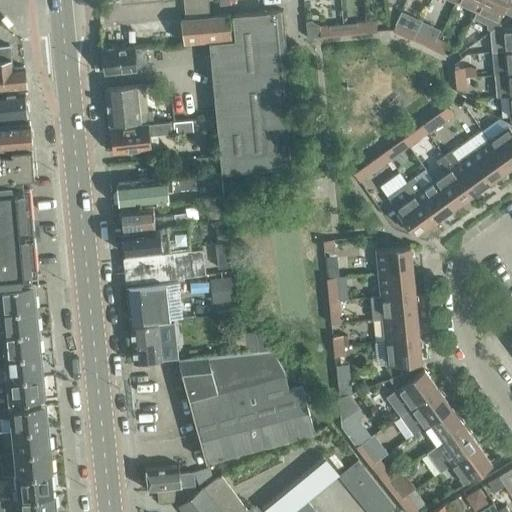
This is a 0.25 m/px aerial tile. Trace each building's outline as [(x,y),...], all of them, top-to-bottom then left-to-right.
[(210,0),(184,0),(185,9),(211,8),(210,0)] [(480,0),(455,0),(455,1),(476,10),(480,0)] [(511,0),(480,0),(476,10),(473,17),(487,23),(487,28),(491,29),(510,16),(511,14),(511,0)] [(298,165),(283,9),(232,14),(234,39),(209,42),(220,173),(298,165)] [(230,37),(228,15),(227,14),(180,19),(184,42),(230,37)] [(492,51),(504,50),(511,49),(511,14),(510,16),(491,29),(490,30),(492,51)] [(412,27),(396,20),(392,29),(413,39),(416,33),(411,30),(412,27)] [(376,21),(366,22),(367,32),(377,31),(376,21)] [(366,22),(356,23),(357,33),(367,32),(366,22)] [(329,25),(319,26),(320,36),(330,35),(329,25)] [(425,44),(434,48),(438,39),(422,32),(421,35),(416,33),(413,39),(425,44)] [(447,43),(438,39),(434,48),(443,52),(447,43)] [(16,87),(26,86),(24,66),(12,67),(10,45),(0,46),(0,93),(17,92),(16,87)] [(147,68),(145,46),(104,50),(104,55),(102,58),(102,65),(105,67),(106,71),(147,68)] [(465,77),(464,67),(454,68),(455,78),(465,77)] [(511,95),(511,72),(506,73),(495,74),(497,97),(509,95),(511,95)] [(466,86),(465,77),(455,78),(456,88),(466,86)] [(145,84),(105,88),(109,124),(152,119),(152,111),(148,111),(145,84)] [(26,102),(24,91),(17,92),(0,93),(0,118),(27,116),(27,113),(28,111),(28,104),(26,102)] [(446,118),(454,113),(448,105),(440,110),(446,118)] [(427,132),(446,118),(440,110),(421,124),(427,132)] [(0,147),(32,145),(29,121),(0,123),(0,147)] [(112,128),(113,137),(110,137),(112,151),(114,151),(130,150),(130,151),(158,149),(157,134),(171,133),(171,127),(173,127),(173,121),(112,128)] [(408,145),(414,153),(422,148),(417,139),(427,132),(421,124),(403,137),(408,145)] [(511,131),(508,126),(489,140),(508,167),(511,164),(511,131)] [(505,170),(508,167),(489,140),(480,128),(462,141),(490,181),(505,170)] [(403,137),(384,150),(390,158),(408,145),(403,137)] [(450,150),(443,155),(471,194),(490,181),(462,141),(450,150)] [(34,174),(32,145),(0,147),(0,177),(28,175),(34,174)] [(445,171),(433,180),(453,207),(471,194),(443,155),(437,159),(445,171)] [(215,156),(192,158),(193,170),(216,168),(215,156)] [(353,172),(359,181),(377,167),(372,159),(353,172)] [(29,185),(28,175),(0,177),(0,281),(38,278),(29,185)] [(116,200),(120,202),(120,205),(161,201),(161,191),(195,187),(194,175),(172,177),(118,183),(119,192),(115,195),(116,200)] [(221,185),(220,175),(203,177),(204,183),(209,186),(221,185)] [(406,181),(414,193),(434,220),(453,207),(433,180),(420,189),(412,177),(406,181)] [(415,234),(434,220),(414,193),(406,181),(387,195),(415,234)] [(208,200),(210,222),(226,221),(224,199),(208,200)] [(153,206),(121,209),(123,230),(155,227),(174,226),(173,215),(154,216),(153,206)] [(217,237),(228,236),(226,222),(215,223),(217,237)] [(187,224),(188,234),(201,233),(200,223),(187,224)] [(155,227),(123,230),(125,253),(188,246),(186,225),(174,226),(155,227)] [(323,239),(324,249),(334,248),(333,238),(323,239)] [(215,244),(218,267),(232,265),(229,242),(215,244)] [(410,245),(376,249),(378,273),(412,269),(410,245)] [(173,252),(123,257),(126,282),(179,276),(206,274),(203,249),(173,252)] [(378,273),(380,295),(414,292),(412,269),(378,273)] [(236,301),(234,277),(215,279),(217,303),(236,301)] [(326,277),(329,300),(339,299),(336,277),(326,277)] [(147,284),(126,287),(130,322),(151,320),(160,319),(181,317),(178,281),(147,284)] [(0,287),(0,303),(1,311),(36,307),(35,294),(32,293),(31,284),(0,287)] [(370,296),(373,319),(383,318),(417,315),(414,292),(380,295),(370,296)] [(340,314),(339,299),(329,300),(331,323),(341,322),(340,318),(337,318),(337,314),(340,314)] [(0,319),(1,319),(3,333),(38,329),(37,317),(34,316),(33,308),(36,308),(36,307),(1,311),(0,310),(0,319)] [(383,318),(385,341),(419,337),(417,315),(383,318)] [(161,353),(158,324),(130,326),(134,362),(173,358),(173,357),(190,356),(189,350),(161,353)] [(3,333),(5,356),(41,353),(39,340),(36,338),(36,330),(38,330),(38,329),(3,333)] [(257,330),(250,330),(251,349),(269,347),(257,330)] [(343,344),(342,335),(332,336),(333,345),(343,344)] [(421,361),(419,341),(419,337),(385,341),(387,364),(421,361)] [(344,354),(343,344),(333,345),(334,355),(344,354)] [(206,461),(243,451),(313,433),(301,387),(289,390),(283,370),(266,348),(190,356),(178,357),(206,461)] [(0,379),(7,379),(43,375),(40,375),(39,367),(42,365),(41,353),(5,356),(6,370),(0,370),(0,379)] [(396,388),(386,395),(400,415),(410,408),(438,388),(436,385),(433,381),(424,368),(415,375),(413,368),(389,377),(396,388)] [(41,390),(44,387),(43,375),(7,379),(9,393),(0,393),(1,402),(10,402),(42,399),(41,390)] [(410,408),(400,415),(414,433),(423,426),(451,406),(443,395),(440,391),(438,388),(410,408)] [(348,393),(338,397),(341,427),(350,438),(356,447),(364,440),(371,435),(357,417),(362,414),(348,393)] [(0,423),(1,430),(12,429),(48,426),(47,414),(44,412),(43,404),(3,407),(3,417),(0,417),(0,423)] [(423,426),(437,445),(464,425),(451,406),(423,426)] [(440,470),(450,463),(478,444),(464,425),(437,445),(427,452),(440,470)] [(12,429),(15,452),(50,449),(49,436),(46,435),(45,427),(48,427),(48,426),(12,429)] [(371,435),(356,447),(371,465),(378,458),(387,452),(374,433),(371,435)] [(492,463),(486,455),(478,444),(450,463),(464,483),(492,463)] [(50,450),(50,449),(15,452),(17,475),(52,472),(51,459),(48,457),(47,450),(50,450)] [(371,465),(384,482),(392,476),(378,458),(371,465)] [(266,511),(289,511),(306,500),(337,475),(325,460),(264,509),(266,511)] [(364,469),(357,460),(337,475),(344,485),(364,469)] [(147,490),(158,488),(194,485),(195,485),(194,471),(180,472),(179,464),(145,468),(147,490)] [(208,466),(194,471),(198,484),(212,479),(208,466)] [(511,495),(511,467),(498,476),(498,477),(504,486),(510,497),(511,495)] [(371,479),(364,469),(344,485),(351,494),(371,479)] [(17,475),(19,498),(55,495),(55,494),(52,494),(51,487),(54,484),(52,472),(17,475)] [(194,485),(158,488),(159,500),(187,498),(179,504),(184,511),(261,511),(256,505),(248,510),(221,475),(215,477),(195,491),(194,485)] [(406,494),(398,484),(392,476),(384,482),(398,500),(406,494)] [(494,492),(504,486),(498,477),(488,483),(494,492)] [(359,504),(379,488),(371,479),(351,494),(359,504)] [(367,511),(386,498),(379,488),(359,504),(365,511),(367,511)] [(467,497),(473,508),(485,501),(479,490),(467,497)] [(416,511),(419,510),(406,494),(398,500),(407,511),(416,511)] [(53,511),(53,509),(56,507),(55,495),(19,498),(20,511),(53,511)] [(367,511),(387,511),(393,508),(393,507),(386,498),(367,511)] [(459,511),(463,510),(457,499),(448,504),(453,511),(459,511)] [(310,511),(314,509),(306,500),(289,511),(310,511)] [(451,511),(445,502),(428,511),(451,511)]
